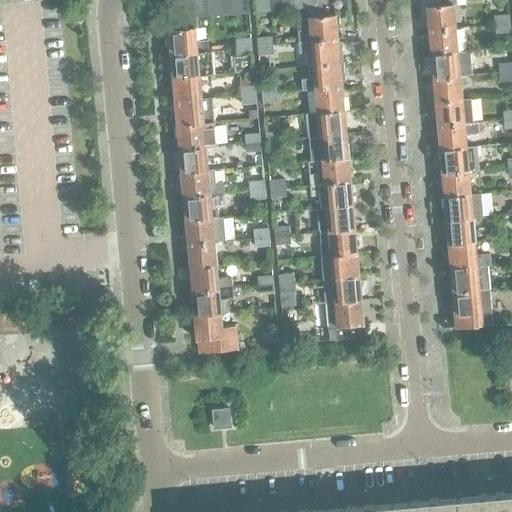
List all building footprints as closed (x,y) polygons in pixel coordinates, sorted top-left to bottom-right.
[(195,17),(193,0),(180,0),(182,18),(195,17)] [(193,0),(195,17),(197,16),(197,15),(208,15),(206,0),(193,0)] [(206,0),(208,15),(220,14),(219,0),(206,0)] [(219,0),(220,14),(233,13),(231,0),(219,0)] [(231,0),(233,13),(247,12),(245,0),(231,0)] [(255,0),(257,11),(269,10),(267,0),(255,0)] [(267,0),(269,10),(282,9),(280,0),(267,0)] [(280,0),(282,9),(295,8),(293,0),(280,0)] [(430,30),(458,27),(456,4),(463,3),(462,0),(440,0),(441,4),(428,5),(430,30)] [(511,23),(510,13),(495,14),(495,24),(511,23)] [(312,39),(338,37),(336,14),(310,16),(312,39)] [(198,26),(197,16),(195,17),(182,18),(183,27),(169,29),(171,52),(199,50),(207,49),(206,40),(198,41),(197,27),(198,26)] [(511,31),(511,23),(495,24),(496,32),(511,31)] [(460,50),(458,27),(430,30),(432,53),(460,50)] [(256,37),(257,45),(273,43),(272,35),(256,37)] [(236,47),(251,45),(251,36),(235,38),(236,47)] [(338,37),(312,39),(297,41),(298,52),(306,52),(307,64),(313,64),(340,61),(338,37)] [(274,53),(273,43),(257,45),(258,54),(274,53)] [(253,55),(251,45),(236,47),(237,57),(253,55)] [(211,49),(207,49),(199,50),(171,52),(173,77),(200,75),(205,74),(204,59),(212,59),(211,49)] [(461,65),(460,50),(432,53),(434,77),(462,75),(466,74),(465,65),(461,65)] [(254,70),(253,55),(237,57),(233,57),(235,72),(254,70)] [(343,87),(340,61),(313,64),(307,64),(301,65),(303,90),(315,89),(343,87)] [(511,61),(499,62),(500,71),(511,70),(511,61)] [(511,70),(500,71),(500,80),(511,79),(511,70)] [(467,84),(466,74),(462,75),(434,77),(436,100),(464,99),(463,85),(467,84)] [(203,97),(200,75),(173,77),(175,100),(203,97)] [(276,82),(261,84),(262,92),(277,91),(276,82)] [(257,93),(256,84),(240,86),(241,94),(257,93)] [(345,109),(343,87),(315,89),(317,112),(345,109)] [(278,100),(277,91),(262,92),(263,102),(278,100)] [(257,102),(257,93),(241,94),(242,104),(257,102)] [(213,96),(203,97),(175,100),(177,124),(205,121),(215,120),(213,96)] [(471,98),(464,99),(436,100),(438,125),(466,123),(474,122),(471,98)] [(511,117),(511,108),(503,110),(504,119),(511,117)] [(347,134),(345,109),(317,112),(308,113),(310,137),(320,137),(347,134)] [(217,145),(215,120),(205,121),(177,124),(180,148),(207,146),(217,145)] [(479,122),(474,122),(466,123),(438,125),(440,149),(468,146),(467,134),(480,133),(479,122)] [(265,131),(266,140),(282,138),(281,129),(265,131)] [(245,134),(245,142),(261,140),(260,132),(245,134)] [(322,159),(349,156),(347,134),(320,137),(310,137),(312,160),(316,159),(322,159)] [(283,149),(282,138),(266,140),(268,164),(278,163),(277,150),(283,149)] [(262,150),(261,140),(245,142),(247,151),(262,150)] [(210,169),(207,146),(180,148),(182,171),(210,169)] [(442,171),(470,169),(468,146),(440,149),(442,171)] [(324,182),(351,180),(349,156),(322,159),(316,159),(317,172),(309,173),(310,183),(324,182)] [(214,169),(210,169),(182,171),(184,195),(212,192),(224,191),(223,181),(215,181),(214,169)] [(472,193),(470,169),(442,171),(445,196),(472,193)] [(285,177),(270,179),(270,187),(286,186),(285,177)] [(264,188),(263,179),(248,181),(249,189),(264,188)] [(353,205),(351,180),(324,182),(310,183),(312,196),(320,195),(321,207),(326,207),(353,205)] [(287,195),(286,186),(270,187),(271,197),(287,195)] [(265,195),(264,188),(249,189),(250,197),(265,195)] [(225,203),(224,191),(212,192),(184,195),(186,220),(214,217),(213,204),(225,203)] [(474,216),(472,193),(445,196),(447,219),(474,216)] [(326,207),(321,207),(318,208),(320,230),(328,229),(355,227),(353,205),(326,207)] [(477,241),(474,216),(447,219),(449,244),(477,241)] [(216,239),(214,217),(186,220),(188,242),(216,239)] [(290,225),(274,226),(275,234),(290,233),(290,225)] [(254,236),(269,235),(269,227),(254,228),(254,236)] [(357,252),(355,227),(328,229),(320,230),(322,255),(330,254),(357,252)] [(291,243),(290,233),(275,234),(276,244),(291,243)] [(269,235),(254,236),(256,247),(271,245),(269,235)] [(218,264),(216,239),(188,242),(190,267),(218,264)] [(478,253),(477,241),(449,244),(451,268),(488,265),(491,265),(490,252),(478,253)] [(263,251),(259,255),(260,260),(269,259),(268,250),(263,251)] [(359,276),(357,252),(330,254),(322,255),(324,279),(332,278),(359,276)] [(219,277),(218,264),(190,267),(192,291),(220,288),(233,287),(231,276),(219,277)] [(490,289),(488,265),(479,266),(451,268),(453,292),(481,290),(490,289)] [(280,283),(295,281),(294,271),(279,273),(280,283)] [(274,283),(274,274),(258,275),(259,285),(274,283)] [(362,300),(359,276),(332,278),(324,279),(326,303),(334,302),(362,300)] [(296,289),(295,281),(280,283),(280,291),(296,289)] [(275,292),(274,283),(259,285),(259,294),(275,292)] [(234,297),(233,287),(220,288),(192,291),(194,315),(222,312),(230,311),(228,297),(234,297)] [(493,324),(490,289),(481,290),(453,292),(456,327),(484,324),(493,324)] [(365,336),(364,324),(362,300),(334,302),(326,303),(329,339),(338,338),(365,336)] [(223,325),(222,312),(194,315),(196,338),(198,338),(199,351),(238,348),(235,324),(223,325)] [(85,316),(61,318),(61,329),(86,328),(85,316)] [(298,329),(283,330),(284,338),(298,337),(298,341),(319,340),(318,334),(299,335),(298,329)] [(278,339),(277,330),(262,331),(263,340),(278,339)] [(213,410),(215,428),(232,426),(230,408),(213,410)] [(459,497),(460,511),(511,511),(511,492),(492,494),(459,497)] [(393,503),(394,511),(460,511),(459,497),(426,500),(393,503)] [(328,509),(327,511),(394,511),(393,503),(360,506),(328,509)]
